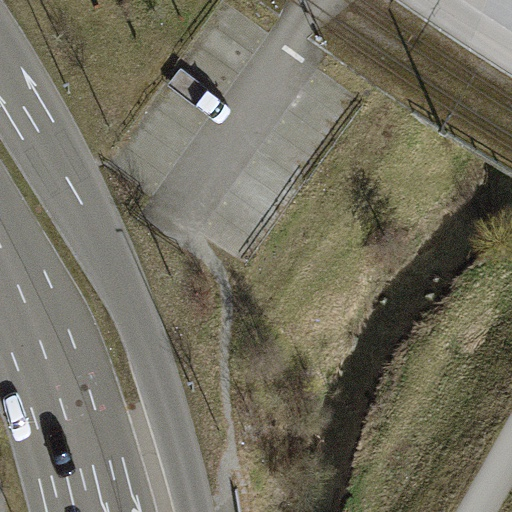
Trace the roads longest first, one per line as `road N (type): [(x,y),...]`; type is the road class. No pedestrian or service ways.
road 1 (secondary): [(195,511),(140,323),(87,212),(0,69)]
road 2 (secondary): [(0,253),(49,383),(85,511)]
